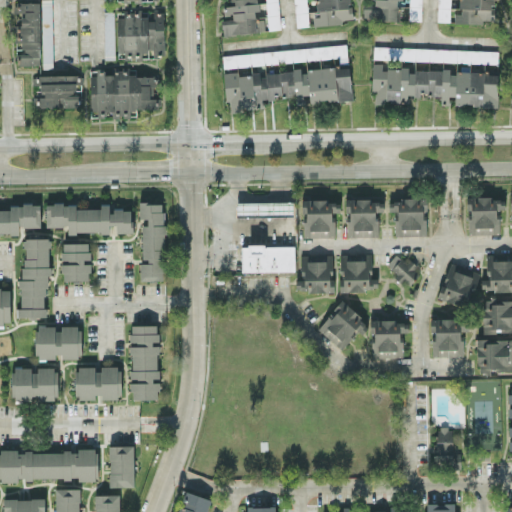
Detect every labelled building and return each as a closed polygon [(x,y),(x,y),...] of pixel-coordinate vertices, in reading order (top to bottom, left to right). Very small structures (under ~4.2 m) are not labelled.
[(41,0),(43,55),(52,55),(51,0),(41,0)] [(232,0),(233,5),(224,7),(226,18),(220,19),(223,35),(265,30),(263,17),(259,17),(256,0),(232,0)] [(279,28),(277,0),(264,0),(266,17),(264,17),(265,29),(279,28)] [(293,0),(296,27),(343,22),(342,19),(352,18),(350,0),(293,0)] [(420,21),(421,0),(366,0),(366,4),(363,3),(362,19),(420,21)] [(438,0),(437,21),(449,21),(449,7),(454,7),(454,22),(483,23),(484,19),(493,19),(493,0),(438,0)] [(40,64),(40,1),(14,1),(14,18),(19,18),(19,48),(17,48),(17,64),(40,64)] [(104,27),(105,58),(114,58),(113,27),(104,27)] [(349,65),(301,69),(238,74),(237,66),(251,64),(251,63),(261,62),(260,52),(222,55),(226,101),(229,100),(230,111),(263,108),(262,99),(295,96),(296,103),(352,98),(349,65)] [(498,73),(449,71),(449,70),(408,69),(408,67),(382,67),(382,62),(373,62),(372,101),(419,102),(419,94),(441,95),(440,104),(448,104),(449,96),(454,96),(454,104),(497,106),(498,73)] [(89,113),(136,116),(136,107),(156,108),(157,98),(151,97),(152,83),(158,84),(158,74),(97,71),(97,75),(91,74),(89,113)] [(40,74),(40,89),(33,89),(33,107),(80,107),(80,74),(40,74)] [(499,233),(499,208),(504,208),(504,196),(467,197),(467,233),(499,233)] [(395,235),(426,234),(425,197),(388,198),(389,211),(394,211),(395,235)] [(335,236),(334,212),(339,211),(339,199),(302,200),(303,237),(335,236)] [(377,235),(377,210),(383,210),(383,199),(346,199),(346,236),(377,235)] [(140,280),(164,279),(163,201),(138,202),(138,218),(142,218),(143,261),(140,261),(140,280)] [(237,202),(237,216),(293,215),(293,201),(237,202)] [(46,226),(67,226),(67,233),(109,231),(109,224),(116,224),(116,232),(132,231),(131,208),(109,208),(108,206),(75,207),(75,202),(45,203),(46,226)] [(0,233),(18,233),(18,227),(40,226),(40,203),(10,204),(10,209),(0,209),(0,233)] [(16,316),(47,316),(48,237),(22,237),(21,308),(16,308),(16,316)] [(89,242),(61,242),(61,261),(62,280),(89,280),(89,242)] [(295,270),(294,244),(241,245),(241,271),(295,270)] [(300,254),(300,279),(295,279),(296,291),(333,291),(332,253),(300,254)] [(371,277),(371,253),(340,253),(341,290),(377,290),(376,277),(371,277)] [(410,285),(419,265),(394,253),(387,267),(398,272),(395,278),(410,285)] [(511,253),(487,254),(487,278),(481,278),(481,290),(511,290),(511,253)] [(449,263),(438,297),(469,306),(479,272),(449,263)] [(0,323),(9,323),(9,286),(0,286),(0,323)] [(511,331),(511,298),(482,299),(483,332),(511,331)] [(340,300),(317,328),(341,348),(357,330),(361,333),(369,324),(340,300)] [(431,318),(431,355),(462,356),(462,330),(467,330),(467,319),(431,318)] [(402,356),(402,332),(407,331),(407,319),(370,320),(371,357),(402,356)] [(35,357),(61,357),(80,357),(80,326),(55,326),(55,324),(35,324),(35,357)] [(130,399),(158,399),(157,324),(129,324),(130,399)] [(511,337),(476,339),(477,372),(489,371),(489,369),(511,368),(511,337)] [(75,399),(98,398),(120,398),(120,365),(97,365),(75,366),(75,399)] [(436,450),(452,450),(452,427),(437,427),(436,450)] [(108,483),(133,482),(132,442),(108,443),(108,456),(109,456),(109,470),(108,470),(108,483)] [(0,479),(17,479),(17,475),(24,475),(24,479),(31,479),(31,475),(63,475),(63,477),(70,477),(70,474),(77,474),(77,478),(94,478),(94,474),(97,474),(96,449),(94,449),(94,445),(77,446),(77,449),(69,449),(69,447),(63,447),(63,450),(31,450),(31,448),(24,447),(24,450),(16,450),(16,446),(0,446),(0,479)] [(459,454),(446,455),(447,464),(460,463),(459,454)] [(54,511),(78,511),(78,498),(79,499),(79,485),(54,486),(54,511)] [(118,511),(118,491),(94,491),(94,505),(95,505),(95,511),(118,511)] [(204,511),(209,498),(185,491),(178,511),(204,511)] [(43,511),(43,495),(30,496),(30,497),(16,497),(16,496),(3,496),(3,511),(43,511)] [(424,511),(456,511),(456,502),(424,502),(424,511)]
